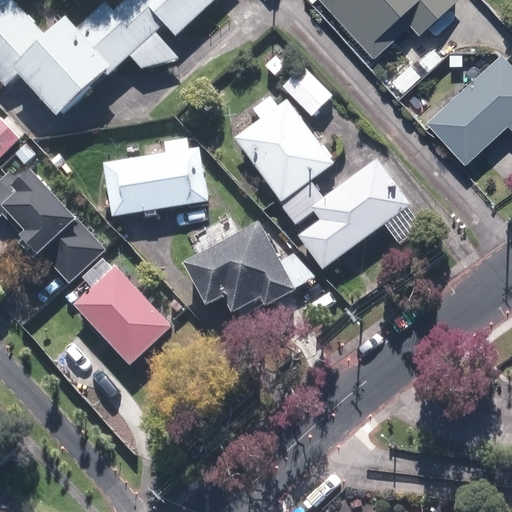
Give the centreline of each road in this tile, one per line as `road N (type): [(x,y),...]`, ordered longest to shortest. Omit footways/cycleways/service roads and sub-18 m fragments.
road 1 (residential): [(209,511),(511,276)]
road 2 (residential): [(0,361),(129,511)]
